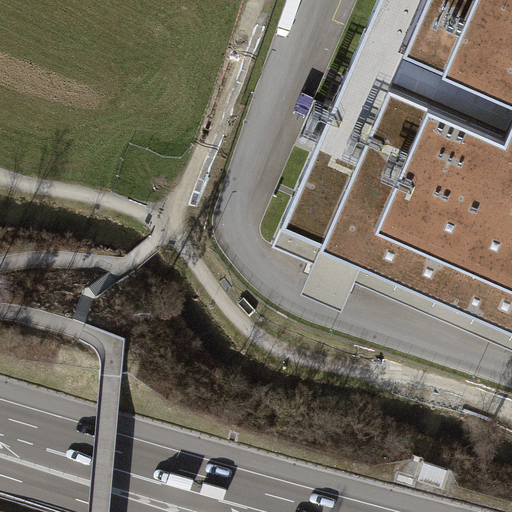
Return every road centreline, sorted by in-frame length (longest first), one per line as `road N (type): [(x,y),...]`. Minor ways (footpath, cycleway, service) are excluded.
road 1 (track): [(167,227),(237,319),(268,343),(511,412)]
road 2 (motorway): [(332,511),(0,416)]
road 3 (track): [(0,310),(75,328),(110,351),(99,511)]
road 4 (track): [(0,177),(140,209),(167,227)]
road 5 (track): [(126,266),(51,258),(0,264)]
road 6 (motorway): [(115,511),(0,474)]
